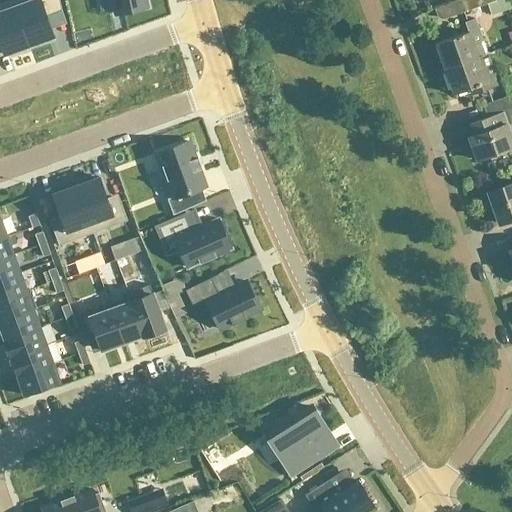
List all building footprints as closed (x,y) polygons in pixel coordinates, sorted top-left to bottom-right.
[(15,0),(11,2),(27,47),(31,46),(32,49),(49,43),(47,40),(52,38),(44,17),(60,12),(57,0),(15,0)] [(110,0),(114,15),(145,8),(143,0),(110,0)] [(462,0),(456,2),(460,15),(494,3),(493,0),(462,0)] [(0,48),(2,56),(7,54),(8,58),(25,52),(24,48),(27,47),(11,2),(0,5),(0,48)] [(486,56),(481,43),(474,21),(464,25),(467,34),(434,46),(443,71),(486,56)] [(491,69),(486,56),(443,71),(452,97),(483,86),(486,92),(498,88),(491,69)] [(511,96),(483,107),(487,119),(479,122),(511,110),(511,96)] [(511,124),(511,110),(479,122),(483,134),(468,139),(476,162),(511,149),(511,143),(506,127),(511,124)] [(187,143),(155,154),(171,198),(166,200),(172,216),(201,203),(197,190),(203,188),(187,143)] [(92,179),(77,184),(79,188),(75,189),(92,236),(127,224),(119,202),(107,206),(98,181),(94,182),(92,179)] [(511,186),(487,195),(498,226),(511,220),(511,186)] [(50,227),(58,249),(92,236),(75,189),(67,192),(66,188),(50,194),(61,223),(50,227)] [(34,215),(27,218),(31,229),(38,226),(34,215)] [(186,269),(230,250),(217,220),(189,232),(182,216),(154,228),(165,256),(178,251),(186,269)] [(41,233),(33,236),(37,247),(45,244),(41,233)] [(137,238),(128,241),(133,255),(142,251),(137,238)] [(0,240),(0,261),(11,257),(4,239),(0,240)] [(45,244),(37,247),(41,258),(49,256),(45,244)] [(0,261),(0,281),(17,275),(11,257),(0,261)] [(54,269),(46,272),(51,283),(58,280),(54,269)] [(0,281),(0,301),(24,293),(17,275),(0,281)] [(210,279),(184,291),(196,318),(209,312),(218,330),(258,311),(245,282),(218,295),(210,279)] [(58,280),(51,283),(55,294),(62,292),(58,280)] [(142,336),(141,337),(141,338),(164,330),(158,313),(167,309),(160,292),(151,295),(148,286),(126,294),(127,299),(128,298),(142,336)] [(0,301),(0,322),(30,311),(24,293),(0,301)] [(164,301),(173,319),(184,314),(175,295),(164,301)] [(127,299),(108,306),(122,344),(141,337),(142,336),(128,298),(127,299)] [(67,305),(60,308),(64,319),(71,316),(67,305)] [(122,344),(108,306),(78,317),(87,343),(96,339),(101,351),(122,344)] [(0,322),(0,336),(2,342),(37,329),(30,311),(0,322)] [(71,316),(64,319),(68,330),(75,328),(71,316)] [(2,342),(9,360),(44,347),(37,329),(2,342)] [(80,341),(73,344),(77,355),(84,353),(80,341)] [(9,360),(15,378),(50,365),(44,347),(9,360)] [(84,353),(77,355),(81,367),(88,364),(84,353)] [(15,378),(22,397),(57,384),(50,365),(15,378)] [(289,417),(263,432),(282,463),(287,460),(294,472),(315,459),(308,447),(327,436),(310,407),(290,419),(289,417)] [(328,481),(304,497),(314,511),(365,511),(373,507),(357,482),(337,495),(328,481)] [(90,491),(41,509),(42,511),(103,511),(97,494),(92,496),(90,491)] [(286,511),(279,501),(262,511),(286,511)] [(196,511),(192,502),(169,511),(196,511)]
